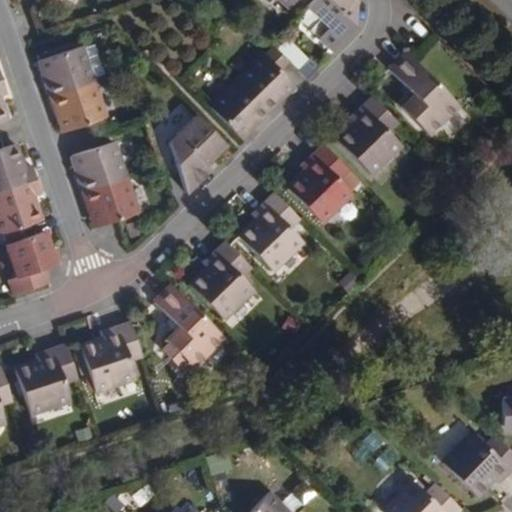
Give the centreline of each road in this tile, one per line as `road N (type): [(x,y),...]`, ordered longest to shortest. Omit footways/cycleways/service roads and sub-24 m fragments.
road 1 (residential): [(379,0),(376,26),(363,44),(142,262),(94,289)]
road 2 (residential): [(0,16),(94,289)]
